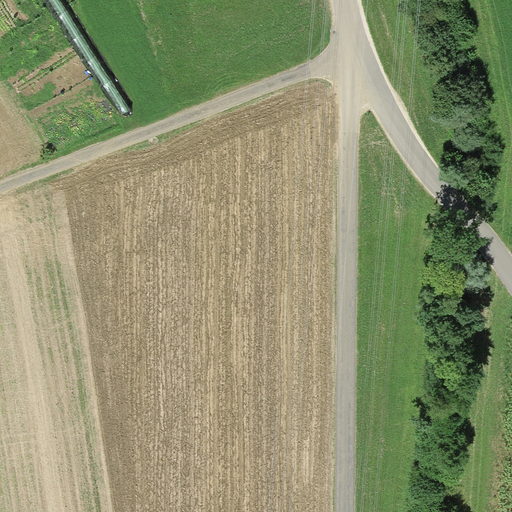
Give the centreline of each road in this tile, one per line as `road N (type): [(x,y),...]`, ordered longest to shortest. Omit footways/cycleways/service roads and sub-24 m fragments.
road 1 (unclassified): [(340,511),(344,58)]
road 2 (track): [(0,191),(344,58)]
road 3 (unclassified): [(511,288),(344,58)]
